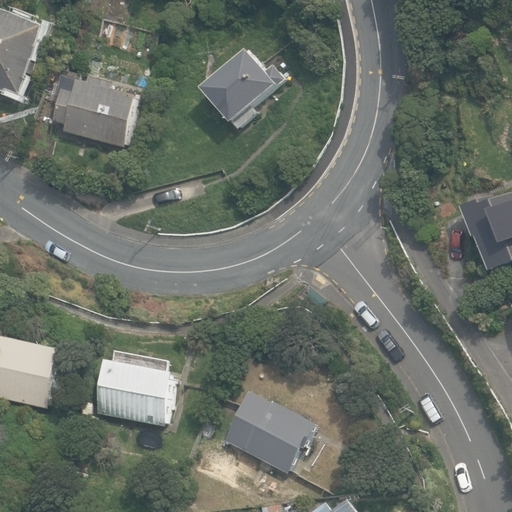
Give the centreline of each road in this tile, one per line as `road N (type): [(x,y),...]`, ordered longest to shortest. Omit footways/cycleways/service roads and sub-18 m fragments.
road 1 (residential): [(324,205),(275,243),(192,267),(128,262),(0,192)]
road 2 (residential): [(489,511),(466,435),(324,205)]
road 3 (residential): [(369,0),(377,63),(367,133),(324,205)]
